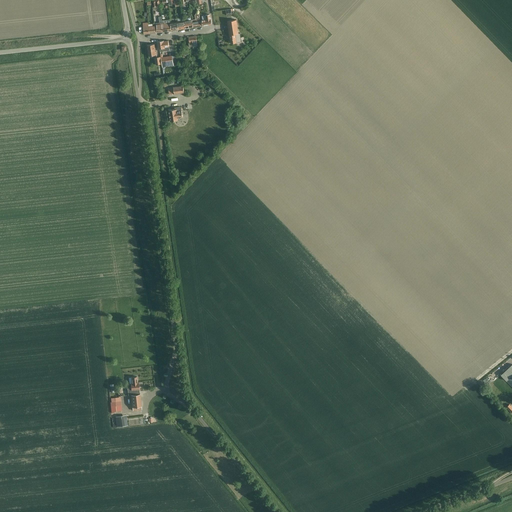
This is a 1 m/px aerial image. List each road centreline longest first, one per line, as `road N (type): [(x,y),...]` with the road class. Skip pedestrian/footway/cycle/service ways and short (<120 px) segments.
road 1 (unclassified): [(276,511),(182,389),(137,96)]
road 2 (unclassified): [(128,38),(0,52)]
